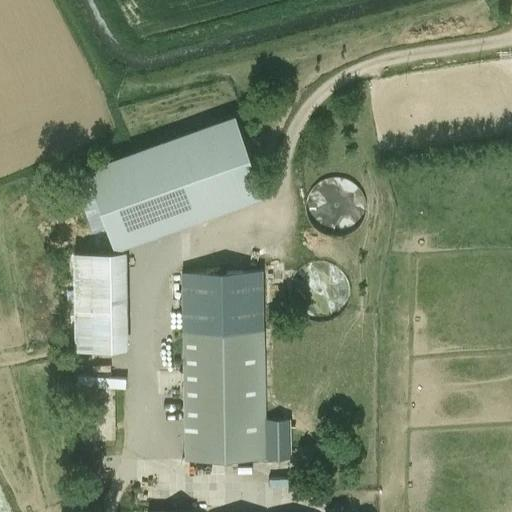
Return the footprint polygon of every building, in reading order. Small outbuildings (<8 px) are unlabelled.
[(93,231),(106,226),(86,170),(73,175),(93,231)] [(337,238),(340,237),(343,237),(348,235),(352,233),(355,231),(358,228),(363,221),(365,216),(366,211),(366,205),(365,200),(363,193),(361,190),(360,188),(358,186),(349,181),(347,179),(344,179),(339,177),(335,177),(329,178),(326,179),(321,181),(318,183),(315,186),(312,189),(310,192),(308,195),(307,199),(306,203),(306,207),(306,211),(306,215),(308,219),(309,222),(312,226),(316,229),(319,232),(321,233),(326,236),(328,236),(332,237),(337,238)] [(126,248),(72,250),(75,349),(129,347),(126,248)] [(326,263),(323,262),(321,263),(318,263),(312,264),(309,265),(306,266),(303,268),(300,270),(298,272),(295,276),(293,279),(291,284),(290,289),(289,294),(290,300),(291,304),(293,307),(296,311),(300,314),(303,317),(307,319),(311,321),(320,323),(325,323),(331,321),(335,320),(339,317),(342,313),(345,309),(347,306),(349,300),(350,295),(350,291),(349,286),(348,282),(346,278),(343,274),(340,270),(336,267),(332,265),(328,263),(326,263)] [(290,419),(265,419),(264,330),(183,331),(185,459),(291,458),(290,419)] [(96,459),(80,460),(81,481),(97,480),(96,459)]
